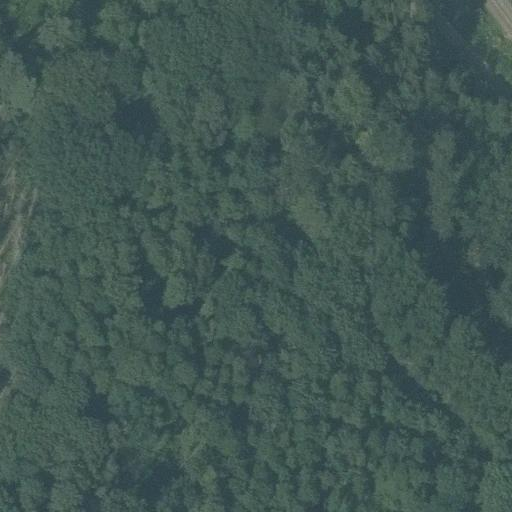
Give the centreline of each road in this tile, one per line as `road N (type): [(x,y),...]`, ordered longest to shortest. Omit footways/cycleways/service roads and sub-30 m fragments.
road 1 (track): [(56,0),(0,278)]
road 2 (track): [(413,0),(511,126)]
